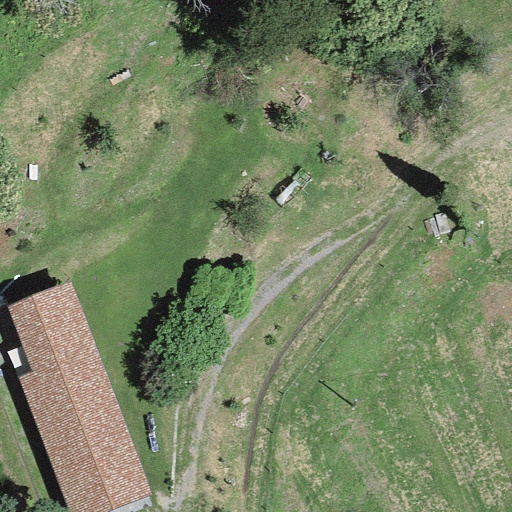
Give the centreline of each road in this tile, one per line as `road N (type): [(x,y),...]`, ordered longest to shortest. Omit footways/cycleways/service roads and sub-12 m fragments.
road 1 (track): [(511,137),(439,165),(260,288),(225,329),(202,379),(189,433),(185,511)]
road 2 (track): [(245,511),(272,387),(294,345),(365,262)]
road 3 (track): [(365,262),(439,165)]
